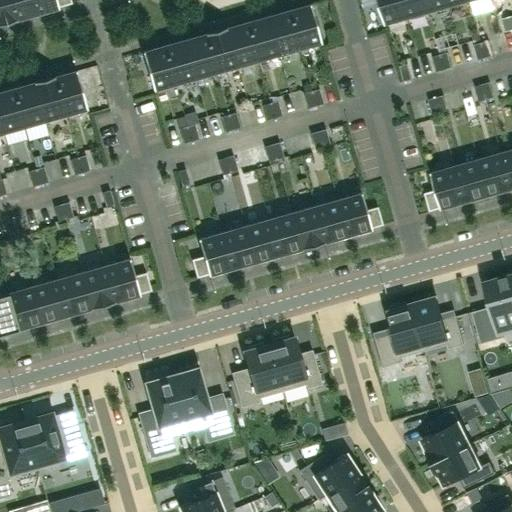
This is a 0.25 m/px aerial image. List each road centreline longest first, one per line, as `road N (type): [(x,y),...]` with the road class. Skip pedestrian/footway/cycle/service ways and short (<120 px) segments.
road 1 (residential): [(186,332),(107,53)]
road 2 (residential): [(345,0),(420,266)]
road 3 (residential): [(326,293),(363,424),(419,511)]
road 4 (residential): [(86,361),(129,511)]
road 5 (residential): [(186,332),(326,293)]
